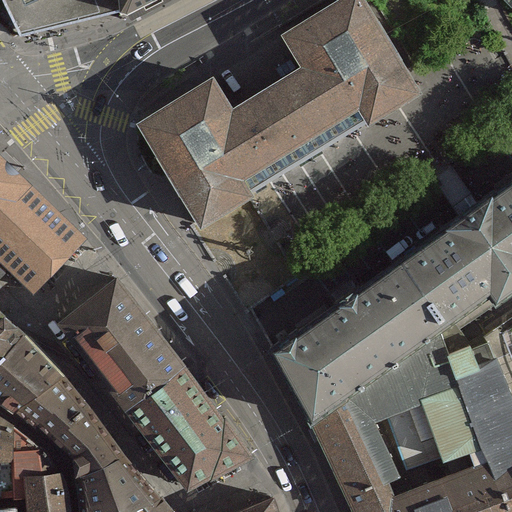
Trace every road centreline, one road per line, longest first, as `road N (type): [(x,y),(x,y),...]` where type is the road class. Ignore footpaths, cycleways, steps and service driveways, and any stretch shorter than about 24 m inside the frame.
road 1 (secondary): [(107,200),(256,392),(313,511)]
road 2 (secondary): [(4,79),(107,200)]
road 3 (secondary): [(107,200),(100,115),(133,64)]
road 4 (secondary): [(252,0),(133,64)]
road 5 (secondary): [(133,64),(4,79)]
